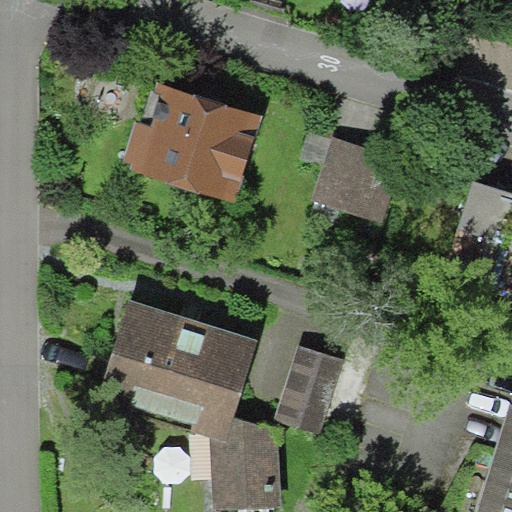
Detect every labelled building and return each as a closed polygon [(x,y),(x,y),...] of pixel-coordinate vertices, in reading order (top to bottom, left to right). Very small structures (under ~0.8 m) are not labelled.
[(270,123),(154,87),(128,173),(243,208),(270,123)] [(399,165),(329,146),(309,223),(378,241),(399,165)] [(265,349),(133,307),(100,404),(215,446),(217,511),(282,511),(280,435),(240,433),(265,349)] [(342,365),(295,350),(271,425),(319,440),(342,365)] [(511,511),(511,420),(484,511),(511,511)]
